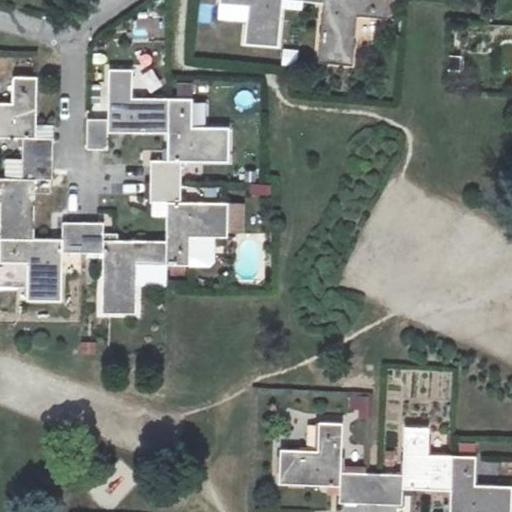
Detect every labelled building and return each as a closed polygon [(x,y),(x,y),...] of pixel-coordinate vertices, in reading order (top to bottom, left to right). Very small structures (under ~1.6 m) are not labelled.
[(282,46),(284,10),(284,0),(296,0),(304,0),(221,0),(222,2),(251,5),(249,43),(282,46)] [(303,13),(304,0),(296,0),(284,0),(284,10),(303,13)] [(304,0),(324,2),(319,60),(354,63),(357,14),(388,17),(388,0),(304,0)] [(167,136),(168,101),(133,99),(134,71),(109,70),(108,118),(86,117),(86,148),(107,149),(108,134),(167,136)] [(0,136),(21,137),(21,156),(50,158),(51,137),(34,137),(36,75),(13,75),(12,105),(0,104),(0,136)] [(148,183),(178,184),(179,164),(230,166),(231,131),(191,131),(192,102),(168,101),(167,136),(167,163),(149,163),(148,183)] [(50,158),(21,156),(20,177),(0,176),(0,235),(32,238),(34,178),(49,178),(50,158)] [(162,243),(161,265),(190,266),(190,237),(216,238),(228,238),(229,205),(178,204),(178,184),(148,183),(148,203),(163,204),(162,243)] [(32,238),(0,235),(0,256),(27,258),(25,296),(59,297),(60,255),(80,256),(81,225),(60,224),(60,239),(32,238)] [(81,225),(80,256),(98,256),(97,309),(131,311),(132,264),(161,265),(162,243),(100,240),(100,225),(81,225)] [(216,238),(190,237),(190,266),(215,266),(216,238)] [(161,265),(132,264),(132,282),(161,283),(161,265)] [(350,418),(371,419),(371,394),(350,394),(350,418)] [(337,484),(336,502),(358,502),(359,475),(338,473),(339,421),(315,421),(313,450),(277,448),(275,482),(337,484)] [(399,487),(447,489),(448,454),(424,453),(425,424),(401,423),(399,475),(377,475),(377,503),(398,503),(399,487)] [(455,455),(448,454),(447,489),(446,511),(505,511),(506,488),(470,487),(472,443),(455,442),(455,455)] [(367,474),(359,475),(358,502),(377,503),(377,475),(367,474)]
